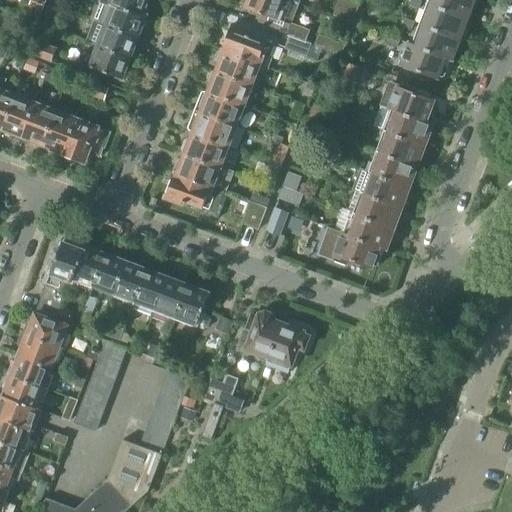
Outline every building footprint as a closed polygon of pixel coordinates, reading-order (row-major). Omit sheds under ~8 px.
[(40,0),(31,0),(30,4),(29,7),(34,8),(32,16),(27,14),(26,20),(36,23),(42,9),(44,1),(40,0)] [(50,0),(49,4),(43,17),(56,22),(64,0),(50,0)] [(111,3),(110,4),(98,0),(96,0),(89,20),(93,21),(136,38),(139,29),(143,28),(146,21),(143,18),(144,16),(111,3)] [(98,0),(110,4),(111,3),(144,16),(147,8),(144,4),(146,0),(98,0)] [(248,0),(245,8),(261,14),(289,25),(297,4),(285,0),(248,0)] [(357,10),(360,3),(351,0),(338,0),(332,16),(352,23),(357,10)] [(409,0),(408,5),(419,9),(422,2),(417,0),(409,0)] [(432,0),(431,5),(466,18),(466,17),(469,16),(472,7),(471,5),(472,0),(432,0)] [(431,5),(423,25),(459,38),(461,37),(464,28),(463,26),(466,18),(431,5)] [(257,26),(289,38),(305,45),(309,33),(289,25),(261,14),(257,26)] [(400,26),(411,30),(414,22),(403,18),(400,26)] [(85,41),(95,45),(111,51),(128,58),(129,56),(132,56),(135,48),(133,45),(136,38),(93,21),(85,41)] [(221,50),(223,52),(268,68),(272,58),(269,57),(273,46),(246,35),(247,32),(230,25),(221,50)] [(423,25),(415,46),(451,59),(451,58),(453,57),(457,49),(456,46),(459,38),(423,25)] [(0,44),(11,48),(15,37),(0,31),(0,44)] [(388,36),(385,44),(396,48),(399,41),(388,36)] [(305,45),(289,38),(284,51),(304,59),(309,46),(305,45)] [(30,55),(51,62),(56,49),(35,41),(30,55)] [(451,59),(415,46),(408,43),(400,65),(437,78),(438,77),(441,78),(443,77),(446,69),(445,66),(442,65),(445,58),(448,59),(448,60),(450,61),(451,59)] [(111,51),(95,45),(90,56),(85,54),(81,64),(120,79),(124,70),(127,69),(130,62),(128,59),(128,58),(111,51)] [(218,64),(215,72),(253,86),(256,76),(253,75),(257,65),(268,69),(268,68),(223,52),(223,53),(221,52),(218,53),(215,61),(216,64),(218,64)] [(28,59),(24,68),(33,72),(36,63),(28,59)] [(348,64),(338,91),(349,95),(359,68),(348,64)] [(59,71),(48,67),(43,81),(54,85),(59,71)] [(210,85),(207,93),(244,108),(248,97),(245,95),(248,85),(252,87),(253,86),(215,72),(215,73),(213,72),(210,73),(207,81),(208,84),(210,85)] [(66,86),(73,89),(77,79),(70,76),(66,86)] [(85,94),(92,97),(104,101),(108,90),(89,83),(85,94)] [(303,94),(311,97),(315,86),(307,83),(303,94)] [(388,85),(381,106),(425,122),(428,114),(431,115),(434,114),(437,107),(435,104),(432,103),(433,101),(388,85)] [(0,130),(15,93),(0,87),(0,130)] [(314,98),(321,101),(325,90),(318,87),(314,98)] [(198,113),(199,114),(237,128),(244,108),(207,93),(203,92),(201,93),(197,101),(198,104),(202,105),(200,112),(199,111),(197,112),(198,113)] [(0,130),(0,131),(20,140),(35,101),(15,93),(0,130)] [(20,140),(41,148),(56,109),(35,101),(20,140)] [(290,117),(297,120),(303,105),(295,102),(290,117)] [(307,120),(316,122),(318,117),(320,117),(323,108),(313,104),(307,120)] [(373,127),(387,133),(423,146),(426,138),(428,137),(431,129),(430,126),(431,123),(429,122),(429,123),(425,122),(381,106),(373,127)] [(41,148),(62,155),(76,117),(56,109),(41,148)] [(192,132),(191,134),(229,148),(237,128),(199,114),(197,120),(193,119),(190,120),(187,128),(188,131),(192,132)] [(76,117),(62,155),(82,163),(90,144),(103,149),(109,134),(96,128),(97,125),(76,117)] [(304,125),(300,136),(315,142),(319,131),(304,125)] [(387,133),(379,154),(415,167),(418,158),(421,158),(424,149),(423,147),(423,146),(387,133)] [(184,153),(184,154),(233,173),(233,172),(221,168),(229,148),(191,134),(189,141),(186,140),(184,141),(181,149),(182,152),(184,153)] [(278,143),(270,164),(280,168),(288,147),(278,143)] [(296,146),(293,155),(294,155),(292,161),(304,166),(305,161),(311,163),(315,153),(296,146)] [(176,174),(222,192),(225,193),(233,173),(184,154),(181,161),(178,160),(176,162),(173,170),(174,173),(176,174)] [(367,163),(364,171),(408,187),(410,179),(413,178),(416,170),(415,167),(379,154),(375,165),(367,163)] [(280,168),(270,164),(262,184),(273,188),(280,168)] [(352,190),(355,191),(400,208),(400,206),(403,205),(406,197),(405,194),(408,187),(364,171),(359,169),(352,190)] [(282,187),(281,188),(302,196),(303,194),(295,192),(301,177),(287,172),(282,187)] [(222,192),(176,174),(173,173),(164,198),(181,205),(182,201),(186,203),(210,212),(214,200),(218,202),(222,192)] [(302,196),(281,188),(278,198),(298,206),(302,196)] [(342,210),(342,211),(392,229),(393,227),(395,226),(398,218),(397,215),(400,208),(355,191),(352,199),(361,203),(356,216),(342,210)] [(253,195),(250,203),(265,209),(268,201),(253,195)] [(265,209),(250,203),(239,198),(230,219),(257,230),(265,209)] [(274,208),(266,230),(279,235),(287,213),(274,208)] [(342,211),(334,230),(379,247),(382,248),(382,249),(384,249),(385,247),(387,247),(391,238),(390,235),(392,229),(342,211)] [(379,247),(334,230),(331,238),(339,241),(332,261),(347,266),(349,260),(371,268),(371,266),(375,268),(377,266),(380,258),(379,256),(376,254),(379,247)] [(69,285),(71,281),(83,248),(65,241),(64,244),(61,243),(57,256),(54,255),(43,283),(46,284),(37,309),(68,321),(72,312),(60,308),(69,285)] [(71,281),(91,289),(104,255),(96,252),(95,249),(88,246),(86,248),(83,247),(83,248),(71,281)] [(91,289),(112,296),(124,263),(123,259),(116,256),(113,258),(111,258),(104,255),(91,289)] [(129,312),(132,304),(145,271),(137,268),(136,264),(128,261),(126,263),(124,263),(112,296),(123,301),(120,309),(129,312)] [(151,311),(154,312),(166,279),(165,278),(165,275),(157,272),(154,274),(145,271),(132,304),(135,305),(133,309),(150,315),(151,311)] [(154,312),(174,320),(187,286),(178,283),(177,280),(170,277),(167,279),(166,279),(154,312)] [(187,286),(174,320),(195,328),(195,327),(203,329),(208,327),(210,321),(209,315),(201,312),(205,300),(208,301),(211,293),(198,287),(197,290),(187,286)] [(83,310),(90,313),(95,300),(88,297),(83,310)] [(258,359),(266,362),(281,323),(281,322),(280,322),(279,323),(273,321),(273,320),(271,314),(265,312),(258,315),(257,317),(251,315),(246,329),(252,331),(245,349),(259,354),(258,359)] [(27,321),(22,334),(59,347),(67,327),(34,314),(31,323),(27,321)] [(217,329),(227,333),(231,320),(222,317),(217,329)] [(281,323),(266,362),(265,365),(287,373),(297,348),(303,350),(308,336),(302,334),(303,332),(282,324),(281,323)] [(103,335),(119,341),(122,333),(123,330),(108,324),(103,335)] [(126,334),(122,333),(119,341),(126,343),(128,338),(126,334)] [(21,348),(18,356),(51,369),(59,347),(22,334),(17,346),(21,348)] [(111,343),(105,340),(75,423),(95,431),(126,348),(111,343)] [(153,345),(149,357),(154,358),(159,360),(163,349),(153,345)] [(154,358),(149,357),(143,354),(141,359),(143,362),(148,364),(152,363),(154,358)] [(12,362),(7,375),(43,389),(51,369),(18,356),(16,363),(12,362)] [(81,366),(89,370),(93,360),(84,357),(81,366)] [(171,365),(140,447),(122,440),(107,480),(75,510),(46,499),(41,511),(125,511),(148,491),(192,373),(171,365)] [(226,374),(223,383),(219,392),(231,396),(237,379),(226,374)] [(6,389),(3,396),(36,408),(43,389),(7,375),(2,387),(6,389)] [(74,385),(82,388),(85,379),(77,376),(74,385)] [(215,404),(219,392),(223,383),(211,379),(203,399),(215,404)] [(219,392),(215,404),(238,413),(243,401),(231,396),(219,392)] [(0,402),(0,418),(28,430),(29,430),(37,409),(36,409),(36,408),(3,396),(2,396),(0,402)] [(181,405),(194,409),(197,401),(184,396),(181,405)] [(213,403),(201,436),(211,440),(223,407),(213,403)] [(184,409),(180,418),(192,423),(196,414),(184,409)] [(0,442),(20,450),(28,430),(0,418),(0,442)] [(0,463),(13,469),(20,450),(0,442),(0,463)] [(58,465),(57,465),(51,462),(46,475),(53,477),(58,465)] [(0,488),(4,491),(13,469),(0,463),(0,488)] [(33,490),(41,493),(43,494),(47,483),(40,480),(39,480),(32,477),(31,480),(36,482),(33,490)] [(4,491),(0,488),(0,511),(12,511),(15,507),(0,502),(4,491)]
